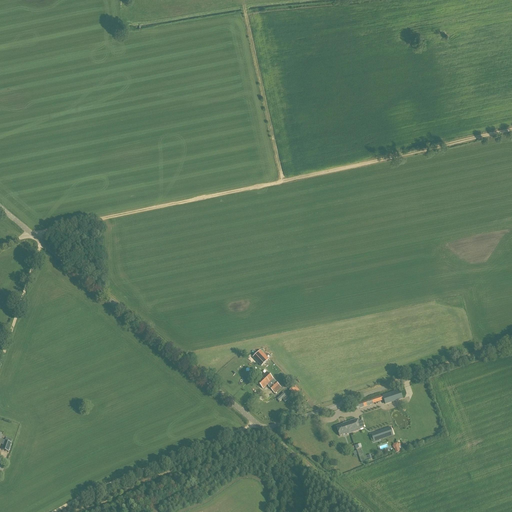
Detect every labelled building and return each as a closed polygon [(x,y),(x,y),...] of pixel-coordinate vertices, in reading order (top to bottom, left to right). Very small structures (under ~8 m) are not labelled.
[(261,367),(269,359),(260,350),(252,358),(261,367)] [(281,388),(273,380),(267,373),(257,382),(263,389),(267,385),(269,387),(268,387),(275,394),(281,388)] [(294,386),(289,391),(295,397),(300,392),(294,386)] [(384,394),(387,404),(404,399),(402,391),(400,392),(400,390),(384,394)] [(365,410),(370,429),(381,426),(376,408),(365,410)] [(347,435),(360,430),(356,419),(343,424),(343,425),(336,427),(339,436),(346,434),(347,435)] [(373,443),(393,436),(389,424),(383,426),(384,429),(370,434),(373,443)] [(8,452),(11,444),(4,441),(1,450),(8,452)]
